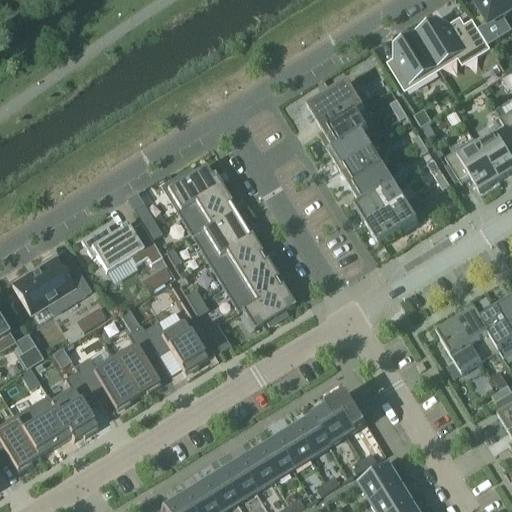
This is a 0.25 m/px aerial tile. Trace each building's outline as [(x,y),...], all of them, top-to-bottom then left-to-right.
[(511,0),(481,0),(474,4),(489,28),(511,14),(511,0)] [(436,24),(416,37),(439,74),(474,52),(479,60),(489,53),(473,26),(464,31),(460,24),(443,34),(436,24)] [(416,37),(396,49),(402,59),(388,68),(405,95),(439,74),(416,37)] [(318,139),(318,140),(364,112),(351,90),(348,85),(307,110),(323,136),(318,139)] [(397,104),(390,108),(395,117),(402,112),(397,104)] [(464,116),(459,109),(454,112),(459,119),(464,116)] [(364,112),(318,140),(329,157),(368,133),(358,116),(364,112)] [(407,121),(402,112),(395,117),(400,125),(407,121)] [(509,117),(500,123),(511,142),(511,114),(509,117)] [(426,117),(416,123),(421,132),(431,125),(426,117)] [(474,144),(499,185),(511,176),(511,163),(509,159),(511,157),(511,142),(500,123),(499,123),(504,131),(495,137),(495,136),(477,148),(474,144)] [(379,150),(368,133),(329,157),(340,175),(379,150)] [(418,139),(411,143),(416,151),(423,147),(418,139)] [(455,156),(445,162),(461,189),(471,183),(479,196),(499,185),(474,144),(454,156),(455,156)] [(423,147),(416,151),(421,160),(428,156),(423,147)] [(379,150),(340,175),(350,192),(384,171),(374,154),(379,151),(379,150)] [(212,179),(210,180),(204,170),(192,178),(190,174),(176,182),(164,189),(178,213),(175,215),(175,216),(220,189),(219,188),(213,179),(213,178),(212,179)] [(384,171),(350,192),(360,208),(355,211),(356,212),(395,188),(384,171)] [(440,174),(439,174),(432,178),(437,186),(444,182),(440,174)] [(443,195),(449,190),(450,190),(444,182),(437,186),(443,195)] [(406,206),(395,188),(356,212),(366,230),(406,206)] [(235,214),(236,213),(232,215),(227,208),(230,206),(229,205),(220,189),(175,216),(191,241),(235,214)] [(415,220),(406,206),(366,230),(379,250),(418,226),(415,220)] [(155,229),(142,208),(132,214),(145,235),(155,229)] [(235,214),(191,241),(206,267),(251,239),(250,239),(251,239),(251,238),(247,240),(243,233),(246,231),(245,230),(235,214)] [(106,230),(81,246),(91,262),(95,259),(105,277),(129,262),(134,270),(147,263),(127,229),(125,231),(124,229),(123,230),(124,231),(123,232),(122,230),(121,231),(122,232),(121,233),(120,231),(119,232),(120,234),(111,239),(106,230)] [(155,229),(145,235),(151,245),(161,239),(155,229)] [(251,239),(206,267),(222,292),(266,265),(267,264),(266,263),(263,266),(258,259),(261,257),(260,255),(251,239)] [(180,267),(172,253),(165,257),(173,271),(180,267)] [(55,261),(11,289),(30,319),(74,292),(80,302),(91,296),(76,272),(66,278),(55,261)] [(222,292),(237,317),(279,292),(278,291),(274,284),(277,282),(276,280),(266,265),(222,292)] [(172,281),(167,273),(155,280),(160,288),(172,281)] [(285,320),(283,317),(284,316),(294,310),(286,298),(282,290),(281,290),(281,289),(280,290),(278,291),(279,292),(237,317),(238,318),(241,316),(253,335),(265,328),(266,327),(268,330),(275,326),(285,320)] [(191,311),(201,305),(195,294),(185,301),(191,311)] [(511,300),(496,311),(511,337),(511,300)] [(191,311),(197,321),(207,315),(201,305),(191,311)] [(511,347),(511,337),(496,311),(479,321),(476,316),(475,316),(499,356),(511,347)] [(98,327),(105,323),(98,312),(91,316),(98,327)] [(128,313),(120,318),(124,324),(132,319),(128,313)] [(499,356),(475,316),(458,327),(482,366),(499,356)] [(0,323),(0,342),(8,337),(0,323)] [(140,331),(139,331),(158,362),(169,355),(184,380),(197,372),(196,370),(206,364),(180,323),(160,336),(155,328),(143,335),(140,331)] [(482,366),(458,327),(437,340),(462,379),(468,375),(482,366)] [(207,336),(219,357),(229,351),(217,330),(207,336)] [(131,348),(112,360),(137,401),(145,396),(147,398),(160,390),(145,365),(155,359),(157,362),(158,362),(139,331),(126,340),(131,348)] [(34,350),(17,361),(25,374),(43,364),(34,350)] [(87,363),(74,372),(92,402),(93,401),(91,398),(101,392),(116,417),(130,408),(128,406),(137,401),(112,360),(92,372),(87,363)] [(453,367),(447,371),(454,383),(460,378),(453,367)] [(47,400),(46,400),(74,445),(82,440),(84,442),(97,434),(81,409),(92,402),(74,372),(73,372),(76,377),(64,384),(69,392),(50,404),(47,400)] [(504,402),(511,397),(511,396),(508,390),(500,395),(504,402)] [(496,407),(504,402),(500,395),(491,400),(496,407)] [(367,429),(347,396),(327,408),(347,441),(367,429)] [(46,400),(13,421),(38,461),(70,441),(73,446),(74,445),(46,400)] [(327,408),(309,419),(329,452),(347,441),(327,408)] [(511,447),(511,411),(498,420),(511,443),(511,446),(508,449),(509,450),(511,447)] [(309,419),(290,431),(310,463),(329,452),(309,419)] [(0,453),(2,452),(18,477),(31,469),(30,467),(38,461),(13,421),(0,428),(0,453)] [(290,431),(272,442),(292,474),(310,463),(290,431)] [(292,474),(272,442),(254,453),(273,486),(292,474)] [(273,486),(254,453),(235,464),(255,497),(273,486)] [(377,466),(372,458),(362,464),(367,473),(377,466)] [(255,497),(235,464),(217,476),(237,508),(255,497)] [(367,473),(362,464),(351,470),(357,479),(367,473)] [(403,487),(391,468),(358,488),(370,507),(403,487)] [(230,511),(237,508),(217,476),(198,487),(213,511),(230,511)] [(340,489),(335,480),(325,487),(330,495),(340,489)] [(213,511),(198,487),(180,498),(188,511),(213,511)] [(330,495),(325,487),(314,493),(320,501),(330,495)] [(403,511),(414,505),(403,487),(370,507),(373,511),(403,511)] [(188,511),(180,498),(160,510),(161,511),(188,511)] [(298,503),(288,510),(289,511),(302,511),(303,511),(298,503)]
